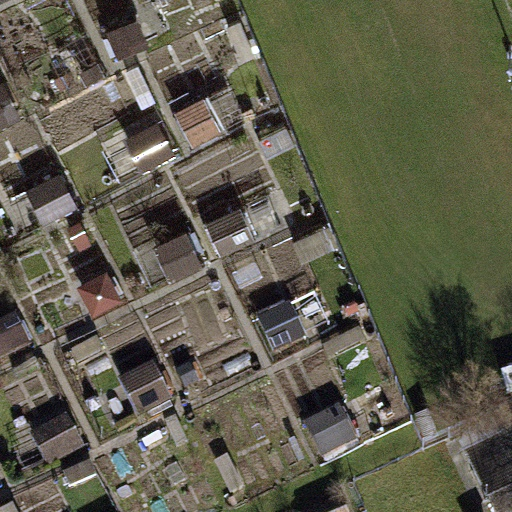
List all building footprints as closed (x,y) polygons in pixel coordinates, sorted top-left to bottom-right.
[(143,44),(133,21),(109,32),(119,55),(143,44)] [(210,91),(181,106),(196,135),(225,121),(210,91)] [(250,239),(237,211),(209,224),(222,252),(250,239)] [(202,262),(186,232),(162,244),(177,275),(202,262)] [(0,325),(0,354),(2,357),(29,345),(17,317),(0,325)] [(170,401),(153,369),(128,382),(145,414),(170,401)] [(60,458),(79,448),(65,422),(46,432),(60,458)] [(511,511),(511,425),(460,450),(490,511),(511,511)]
